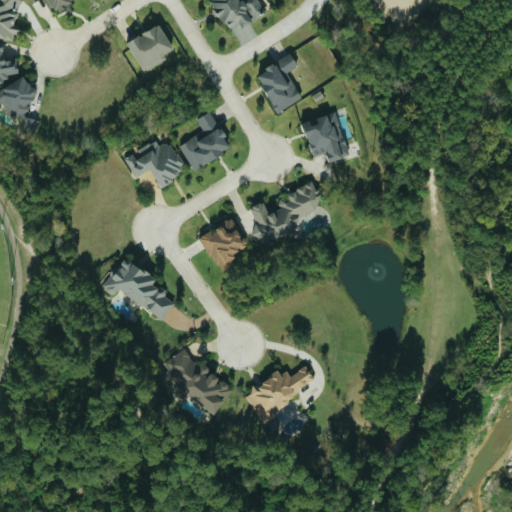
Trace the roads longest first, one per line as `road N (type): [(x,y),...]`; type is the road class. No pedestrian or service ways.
road 1 (residential): [(170,0),(271,159),(160,226)]
road 2 (residential): [(160,226),(240,346)]
road 3 (residential): [(215,70),(314,0)]
